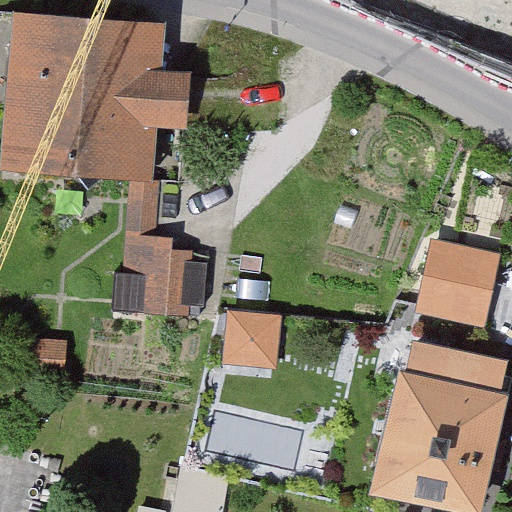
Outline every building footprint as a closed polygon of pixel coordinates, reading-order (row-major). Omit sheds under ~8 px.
[(17,17),(8,168),(151,177),(154,124),(184,125),(187,73),(156,71),(159,26),(17,17)] [(129,185),(119,305),(182,310),(187,249),(156,246),(161,188),(129,185)] [(435,244),(420,318),(488,332),(503,258),(435,244)] [(225,358),(280,362),(284,307),(229,303),(225,358)] [(62,370),(65,343),(28,339),(26,367),(62,370)] [(408,375),(379,499),(433,511),(488,511),(511,411),(511,399),(501,397),(508,367),(428,348),(421,378),(408,375)] [(222,511),(229,476),(181,467),(172,511),(222,511)]
